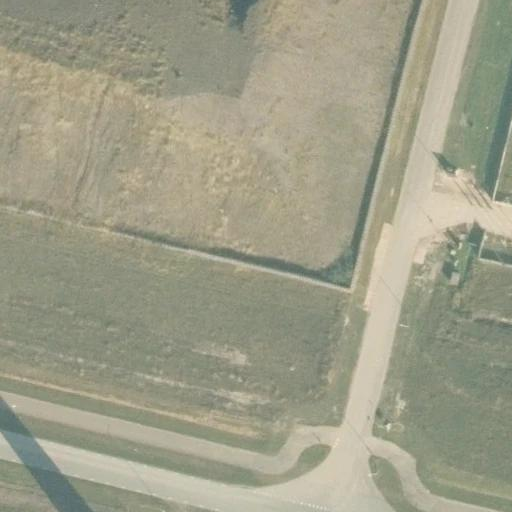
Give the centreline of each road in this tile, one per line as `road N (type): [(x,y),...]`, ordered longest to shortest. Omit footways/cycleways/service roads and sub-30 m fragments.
road 1 (unclassified): [(337,511),(458,0)]
road 2 (primary): [(0,444),(287,511)]
